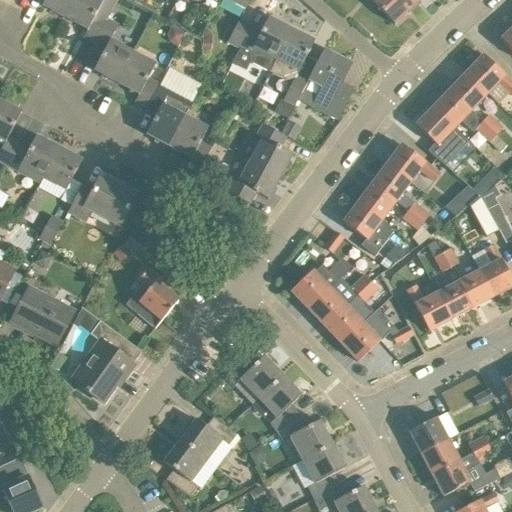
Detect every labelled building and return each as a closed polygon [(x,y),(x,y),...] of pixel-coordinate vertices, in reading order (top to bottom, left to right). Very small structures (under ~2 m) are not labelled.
[(45,0),(42,6),(49,10),(48,13),(53,16),(55,13),(65,19),(75,0),(45,0)] [(75,0),(65,19),(87,30),(83,37),(95,43),(108,20),(118,0),(75,0)] [(249,0),(223,0),(244,11),(249,0)] [(370,0),(393,25),(413,8),(405,0),(370,0)] [(174,11),(169,22),(180,27),(185,16),(174,11)] [(270,74),(292,31),(268,19),(261,31),(251,26),(239,50),(249,55),(252,65),(270,74)] [(99,78),(105,81),(106,78),(116,83),(133,52),(111,40),(119,25),(108,20),(95,43),(105,49),(93,71),(101,75),(99,78)] [(239,50),(251,26),(239,20),(227,44),(239,50)] [(185,34),(172,27),(168,36),(170,44),(178,48),(185,34)] [(511,29),(500,40),(511,53),(511,29)] [(291,84),(283,100),(294,107),(307,82),(317,63),(306,57),(313,42),(292,31),(270,74),(291,84)] [(211,51),(213,36),(203,35),(202,50),(211,51)] [(116,83),(139,95),(135,102),(146,108),(159,84),(147,79),(155,64),(133,52),(116,83)] [(341,83),(350,66),(323,52),(317,63),(307,82),(319,89),(311,106),(337,120),(353,89),(341,83)] [(511,84),(482,56),(465,74),(487,96),(497,105),(507,95),(510,97),(511,94),(511,84)] [(487,96),(465,74),(448,91),(471,113),(487,96)] [(151,142),(157,144),(158,142),(168,147),(185,116),(193,102),(169,90),(159,84),(146,108),(157,113),(145,135),(153,139),(151,142)] [(488,143),(495,136),(481,123),(471,113),(448,91),(432,108),(454,130),(461,123),(472,133),(474,130),(488,143)] [(0,164),(6,167),(18,143),(8,138),(21,113),(13,109),(15,106),(9,103),(8,106),(0,101),(0,164)] [(293,107),(281,101),(275,113),(287,120),(293,107)] [(454,130),(432,108),(415,126),(450,160),(457,152),(445,140),(454,130)] [(168,147),(191,159),(187,166),(198,172),(211,148),(200,142),(207,128),(185,116),(168,147)] [(488,116),(481,123),(495,136),(502,129),(488,116)] [(295,141),(302,129),(288,122),(281,134),(295,141)] [(260,139),(248,161),(280,177),(291,155),(278,148),(284,137),(277,133),(263,125),(261,124),(255,136),(260,139)] [(59,149),(36,137),(29,149),(18,143),(6,167),(40,185),(42,180),(59,149)] [(401,145),(386,165),(411,183),(419,172),(431,181),(433,183),(439,174),(401,145)] [(59,149),(42,180),(60,190),(65,192),(81,161),(73,157),(75,154),(69,151),(68,154),(59,149)] [(224,191),(248,204),(254,193),(267,200),(271,193),(274,194),(277,189),(274,187),(280,177),(248,161),(236,183),(231,180),(224,191)] [(371,184),(396,203),(411,183),(386,165),(371,184)] [(119,228),(136,195),(101,176),(94,188),(84,182),(67,214),(85,224),(91,214),(119,228)] [(483,180),(473,191),(479,197),(490,187),(483,180)] [(396,203),(371,184),(357,204),(381,222),(396,203)] [(481,198),(495,224),(505,219),(495,200),(501,197),(495,187),(481,198)] [(467,207),(478,197),(467,188),(457,197),(467,207)] [(495,224),(481,198),(470,208),(486,239),(499,232),(495,224)] [(381,222),(357,204),(342,223),(381,252),(387,245),(373,234),(381,222)] [(415,204),(409,212),(423,223),(429,215),(415,204)] [(423,223),(409,212),(402,221),(416,231),(423,223)] [(39,241),(50,247),(63,223),(52,216),(39,241)] [(332,255),(343,239),(334,232),(323,248),(332,255)] [(427,247),(433,258),(441,254),(435,243),(427,247)] [(120,264),(130,255),(122,246),(113,255),(120,264)] [(478,271),(492,298),(511,287),(511,282),(493,246),(482,251),(489,265),(478,271)] [(442,253),(451,269),(459,265),(449,249),(442,253)] [(46,270),(52,258),(40,252),(34,263),(46,270)] [(451,269),(442,253),(433,258),(441,274),(451,269)] [(392,264),(384,259),(380,265),(387,270),(392,264)] [(0,296),(14,269),(0,261),(0,296)] [(308,310),(330,289),(337,282),(319,264),(290,292),(308,310)] [(154,330),(178,302),(166,292),(169,289),(146,270),(136,282),(141,287),(125,305),(154,330)] [(458,281),(472,308),(492,298),(478,271),(458,281)] [(349,289),(356,296),(370,283),(363,276),(349,289)] [(435,293),(450,320),(472,308),(458,281),(435,293)] [(370,283),(356,296),(363,303),(377,290),(370,283)] [(29,332),(31,328),(57,342),(74,310),(30,286),(11,322),(29,332)] [(406,291),(428,332),(450,320),(435,293),(423,300),(416,286),(406,291)] [(330,289),(308,310),(324,327),(346,306),(330,289)] [(346,306),(324,327),(341,345),(363,324),(346,306)] [(101,342),(110,330),(88,313),(78,326),(100,341),(71,381),(102,403),(120,378),(123,380),(133,366),(101,342)] [(363,324),(341,345),(358,362),(380,341),(363,324)] [(407,327),(404,329),(390,336),(395,346),(412,337),(407,327)] [(281,377),(263,357),(254,366),(245,357),(224,377),(233,387),(239,382),(257,400),(281,377)] [(300,396),(281,377),(257,400),(274,419),(269,424),(275,432),(298,415),(291,405),(300,396)] [(511,377),(502,383),(511,402),(511,377)] [(54,392),(64,401),(70,395),(73,392),(64,383),(54,392)] [(472,398),(473,398),(477,407),(493,400),(488,390),(472,398)] [(29,409),(20,412),(26,425),(35,422),(29,409)] [(31,438),(26,425),(20,412),(4,419),(15,445),(31,438)] [(301,463),(332,447),(318,422),(307,427),(298,415),(275,432),(282,442),(288,439),(301,463)] [(213,418),(205,428),(195,420),(179,442),(210,464),(225,444),(228,446),(236,435),(213,418)] [(436,418),(423,425),(408,433),(420,454),(448,439),(436,418)] [(467,445),(471,454),(487,446),(482,437),(467,445)] [(448,439),(420,454),(431,475),(459,460),(448,439)] [(165,481),(187,497),(189,499),(197,487),(194,485),(210,464),(179,442),(163,463),(173,471),(165,481)] [(443,497),(471,483),(465,472),(479,465),(478,462),(492,455),(487,446),(471,454),(459,460),(431,475),(443,497)] [(344,469),(332,447),(301,463),(313,485),(306,488),(312,500),(338,485),(333,475),(344,469)] [(11,511),(31,511),(41,508),(28,479),(15,484),(4,461),(2,462),(0,456),(0,485),(2,490),(11,511)] [(336,511),(373,511),(375,511),(362,488),(344,497),(338,485),(312,500),(318,511),(332,504),(336,511)] [(256,505),(266,500),(260,488),(260,489),(250,494),(256,505)] [(214,498),(217,504),(219,503),(220,503),(223,504),(226,502),(227,500),(228,496),(226,494),(224,492),(221,491),(218,493),(216,495),(216,496),(214,498)] [(457,511),(494,511),(491,506),(498,502),(493,493),(457,511)]
